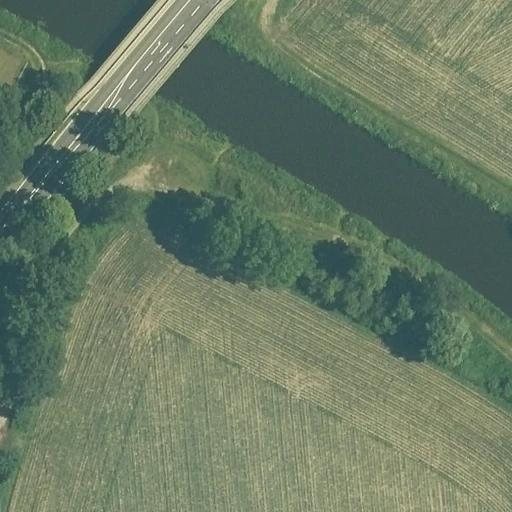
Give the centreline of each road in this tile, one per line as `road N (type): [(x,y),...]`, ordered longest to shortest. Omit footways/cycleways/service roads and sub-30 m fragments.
road 1 (track): [(511,353),(389,263),(137,179),(104,191),(55,240),(0,370)]
road 2 (secondary): [(0,232),(197,0)]
